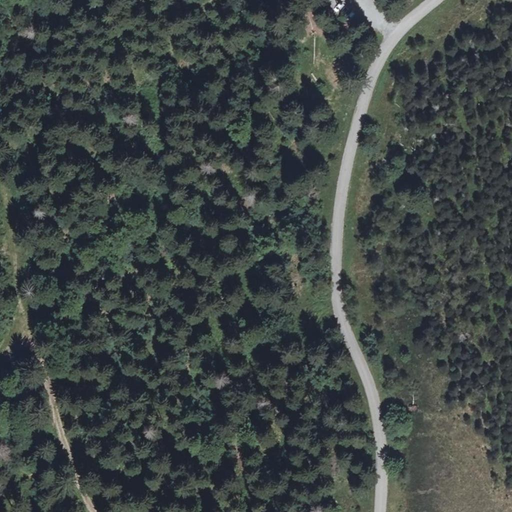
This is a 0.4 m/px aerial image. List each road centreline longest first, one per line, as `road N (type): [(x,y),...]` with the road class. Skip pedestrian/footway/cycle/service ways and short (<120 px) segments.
road 1 (tertiary): [(378,511),(375,406),(337,303),(336,238),(350,141),(373,77),(408,21),(433,0)]
road 2 (track): [(93,511),(24,325),(0,192)]
